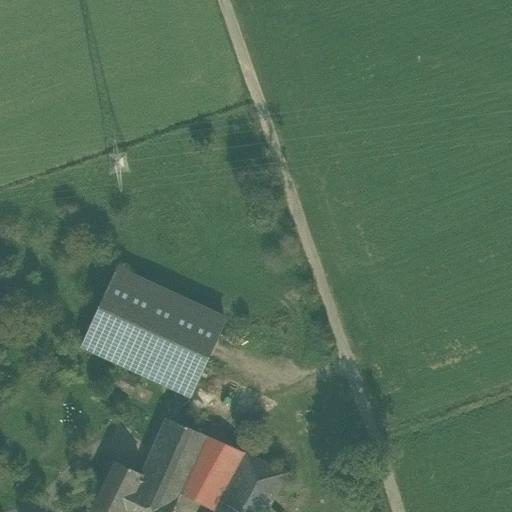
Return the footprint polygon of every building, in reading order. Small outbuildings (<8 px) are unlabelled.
[(116,272),(82,345),(191,395),(225,322),(116,272)] [(138,381),(117,369),(108,384),(129,396),(138,381)] [(160,511),(173,511),(181,496),(207,437),(167,419),(142,476),(144,477),(134,500),(160,511)] [(181,496),(213,511),(216,511),(248,455),(207,437),(181,496)] [(216,511),(266,511),(269,507),(288,473),(248,455),(216,511)] [(94,511),(160,511),(134,500),(144,477),(142,476),(116,463),(92,511),(94,511)]
